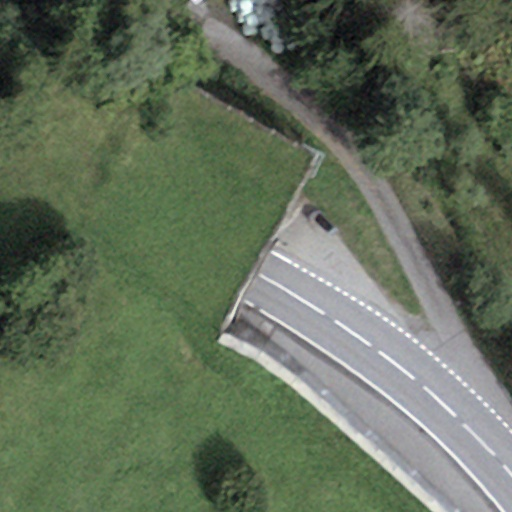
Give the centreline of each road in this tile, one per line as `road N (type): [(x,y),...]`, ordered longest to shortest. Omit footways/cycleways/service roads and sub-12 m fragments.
road 1 (track): [(146,0),(313,99),(380,179),(464,300),(497,493)]
road 2 (tertiary): [(0,172),(65,190),(224,282),(351,373),(511,508)]
